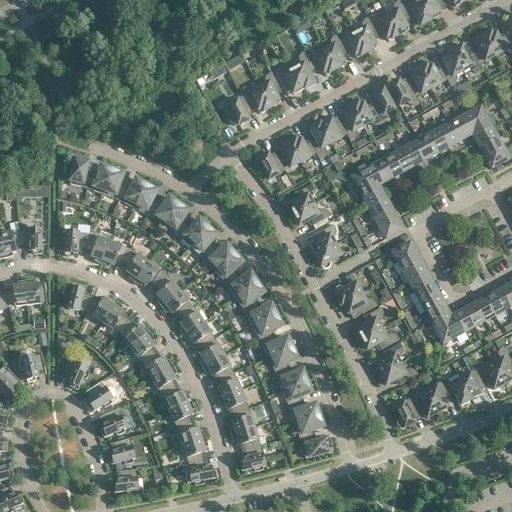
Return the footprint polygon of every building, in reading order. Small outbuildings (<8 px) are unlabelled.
[(409,18),(399,0),(399,1),(397,2),(395,4),(393,6),(393,9),(394,12),(387,16),(398,36),(409,30),(404,21),(409,18)] [(399,0),(409,18),(414,15),(420,26),(431,21),(420,0),(413,4),(412,2),(410,0),(399,0)] [(419,0),(420,0),(431,21),(442,15),(440,13),(446,10),(440,0),(419,0)] [(371,16),(368,18),(378,36),(383,33),(388,42),(398,36),(387,16),(380,19),(379,17),(376,16),(373,16),(371,16)] [(378,36),(368,18),(365,19),(363,21),(362,24),(362,26),(362,29),(356,33),(367,53),(377,48),(372,38),(378,36)] [(506,27),(501,30),(511,48),(511,47),(511,20),(505,25),(506,27)] [(299,23),(291,27),(296,35),(304,31),(299,23)] [(511,48),(501,30),(505,37),(500,40),(495,30),(484,36),(495,57),(511,48)] [(367,53),(356,33),(340,41),(346,53),(351,50),(356,59),(367,53)] [(331,46),(324,50),(335,71),(346,65),(341,56),(346,53),(340,41),(337,35),(334,37),(333,37),(331,38),(330,41),(330,44),(331,46)] [(495,57),(484,36),(474,42),(479,51),(473,54),(483,72),(484,72),(480,65),(495,57)] [(462,46),(452,52),(463,72),(470,68),(471,70),(472,73),(475,74),(478,74),(481,73),(483,72),(473,54),(468,57),(462,46)] [(307,51),(305,52),(314,70),(320,67),(325,76),(335,71),(324,50),(317,54),(315,52),(313,50),(310,50),(307,51)] [(300,65),(293,69),(305,90),(315,84),(309,73),(314,70),(305,52),(302,53),(300,55),(298,58),(298,61),(299,63),(300,65)] [(463,72),(452,52),(441,57),(442,59),(437,62),(450,87),(453,86),(455,84),(457,81),(457,78),(456,76),(463,72)] [(232,61),(225,64),(229,71),(235,67),(232,61)] [(450,87),(437,62),(440,70),(436,72),(431,63),(420,69),(431,89),(447,81),(450,87)] [(222,66),(215,70),(219,77),(226,73),(222,66)] [(294,95),(305,90),(293,69),(287,73),(285,71),(282,69),(279,69),(277,70),(274,72),(287,96),(293,93),(294,95)] [(431,89),(420,69),(409,75),(415,84),(410,86),(406,79),(405,80),(419,104),(416,98),(431,89)] [(265,85),(259,88),(270,109),(280,103),(275,94),(281,91),(271,73),(268,75),(266,76),(265,79),(265,82),(265,85)] [(419,104),(405,80),(400,82),(399,80),(388,86),(399,107),(407,103),(408,105),(411,106),(414,107),(416,106),(419,104)] [(239,91),(242,97),(253,115),(249,108),(254,105),(259,114),(270,109),(259,88),(252,92),(250,90),(247,88),(245,88),(242,89),(239,91)] [(395,109),(383,89),(373,95),(374,97),(368,100),(382,124),(385,123),(387,121),(388,119),(388,116),(387,113),(395,109)] [(253,115),(242,97),(227,106),(233,117),(232,118),(231,119),(231,120),(230,121),(230,122),(230,123),(231,123),(231,124),(232,125),(232,126),(233,126),(234,127),(235,127),(236,127),(237,127),(238,126),(249,120),(248,118),(253,115)] [(456,98),(449,102),(451,107),(459,102),(458,103),(455,99),(456,98)] [(382,124),(368,100),(372,107),(367,110),(362,100),(352,106),(363,127),(370,123),(371,125),(374,126),(377,127),(379,126),(382,124)] [(451,107),(449,102),(441,106),(443,106),(445,110),(444,111),(451,107)] [(472,138),(482,104),(458,118),(470,139),(472,138)] [(482,104),(472,138),(473,140),(495,128),(498,126),(497,124),(497,123),(492,114),(488,116),(482,104)] [(363,127),(352,106),(341,112),(346,121),(341,124),(337,117),(350,142),(353,140),(355,138),(356,136),(357,133),(356,131),(363,127)] [(437,109),(429,113),(431,117),(439,113),(438,114),(436,110),(437,109)] [(509,118),(505,111),(501,113),(505,120),(504,119),(509,117),(509,118)] [(431,117),(429,113),(421,117),(423,117),(425,121),(424,121),(424,122),(431,117)] [(350,142),(337,117),(332,120),(330,118),(320,124),(331,144),(347,136),(350,142)] [(447,121),(448,123),(449,125),(460,145),(470,139),(458,118),(454,119),(453,118),(447,121)] [(417,120),(417,119),(409,124),(411,129),(419,124),(418,124),(416,120),(417,120)] [(449,125),(448,123),(438,129),(449,150),(460,145),(449,125)] [(331,144),(320,124),(309,129),(315,140),(310,143),(320,161),(322,159),(325,158),(326,155),(326,152),(324,148),(331,144)] [(407,131),(404,126),(397,131),(398,130),(400,134),(399,135),(407,131)] [(500,138),(495,128),(473,140),(478,150),(500,138)] [(449,150),(438,129),(428,134),(440,156),(449,150)] [(391,134),(384,138),(386,142),(394,138),(393,138),(390,134),(391,134)] [(440,156),(428,134),(402,148),(414,170),(440,156)] [(300,137),(289,143),(301,163),(316,155),(319,161),(320,161),(310,143),(305,146),(300,137)] [(386,142),(384,138),(376,142),(377,141),(380,146),(379,146),(386,142)] [(506,148),(500,138),(478,150),(484,160),(506,148)] [(301,163),(289,143),(279,148),(284,158),(279,160),(275,153),(285,172),(301,163)] [(371,145),(371,144),(364,148),(366,153),(374,149),(373,149),(370,145),(371,145)] [(366,153),(364,148),(357,152),(357,153),(358,152),(360,156),(359,157),(366,153)] [(414,170),(402,148),(392,153),(404,175),(414,170)] [(511,160),(511,159),(506,148),(484,160),(490,172),(511,160)] [(285,172),(275,153),(269,156),(268,154),(257,160),(257,161),(256,161),(255,162),(255,163),(255,164),(255,165),(255,166),(256,167),(256,168),(257,168),(258,169),(259,169),(260,170),(261,169),(262,169),(269,180),(285,172)] [(404,175),(392,153),(382,159),(394,181),(404,175)] [(394,181),(382,159),(372,164),(384,186),(394,181)] [(81,188),(87,190),(91,177),(85,175),(88,163),(86,163),(86,162),(77,160),(77,161),(75,160),(73,169),(71,169),(69,177),(71,177),(69,185),(81,188)] [(384,186),(372,164),(348,177),(382,187),(384,186)] [(96,179),(91,177),(87,190),(92,191),(103,195),(112,170),(104,167),(104,168),(101,167),(96,179)] [(120,173),(112,170),(103,195),(114,199),(119,202),(124,189),(119,187),(123,175),(120,174),(120,173)] [(382,187),(348,177),(355,189),(352,191),(359,203),(361,201),(376,193),(383,189),(382,187)] [(130,192),(124,189),(119,202),(124,204),(134,209),(146,186),(139,182),(138,182),(135,181),(130,192)] [(287,206),(293,216),(314,205),(310,198),(312,197),(314,195),(315,193),(316,190),(315,187),(313,184),(295,194),(298,200),(287,206)] [(24,191),(18,191),(18,197),(48,197),(48,185),(42,185),(42,187),(30,187),(30,190),(24,190),(24,191)] [(154,189),(146,186),(134,209),(144,214),(149,217),(156,206),(151,203),(157,192),(154,190),(154,189)] [(388,199),(383,189),(376,193),(361,201),(367,211),(388,199)] [(15,190),(7,191),(8,201),(16,200),(15,190)] [(161,209),(156,206),(149,217),(154,220),(157,217),(166,223),(179,205),(171,200),(171,201),(168,199),(161,209)] [(394,209),(388,199),(367,211),(372,221),(394,209)] [(342,202),(341,202),(346,210),(350,207),(346,200),(346,201),(342,203),(342,202)] [(186,210),(179,205),(166,223),(175,230),(173,233),(177,237),(186,226),(181,223),(188,212),(185,210),(186,210)] [(317,212),(314,205),(293,216),(299,227),(310,221),(313,226),(331,217),(329,214),(327,211),(325,210),(322,210),(319,211),(317,212)] [(354,215),(350,207),(346,210),(350,217),(349,216),(353,214),(354,215)] [(399,219),(394,209),(372,221),(378,231),(399,219)] [(406,231),(399,219),(378,231),(384,243),(406,231)] [(353,222),(352,222),(356,230),(361,227),(357,220),(357,221),(353,223),(353,222)] [(190,230),(186,226),(177,237),(182,240),(190,248),(193,245),(208,228),(202,222),(201,223),(198,221),(190,230)] [(309,246),(315,257),(336,245),(332,239),(334,237),(335,234),(336,232),(335,229),(333,226),(308,239),(311,245),(309,246)] [(365,235),(361,227),(356,230),(361,237),(360,236),(364,234),(365,235)] [(193,245),(190,248),(199,255),(203,259),(212,250),(208,246),(216,236),(214,234),(215,233),(208,228),(193,245)] [(29,231),(20,231),(22,250),(22,247),(29,247),(29,252),(32,252),(32,255),(33,255),(35,255),(36,255),(37,255),(39,255),(40,255),(42,255),(42,242),(45,242),(45,241),(45,239),(45,238),(45,237),(45,236),(45,235),(45,234),(45,233),(42,233),(42,230),(29,231)] [(22,250),(20,231),(11,233),(11,232),(0,234),(0,237),(5,259),(7,259),(9,258),(11,258),(13,257),(12,254),(16,253),(15,249),(21,247),(22,250)] [(85,253),(89,235),(79,234),(66,232),(66,235),(63,234),(63,235),(62,236),(62,237),(62,238),(62,239),(62,240),(62,241),(62,242),(62,244),(65,244),(64,256),(66,257),(67,257),(68,258),(69,258),(71,258),(72,258),(73,257),(74,254),(77,255),(78,250),(85,251),(85,253)] [(363,247),(356,234),(350,238),(357,250),(363,247)] [(99,238),(89,235),(85,253),(86,251),(93,253),(91,258),(95,259),(94,262),(95,263),(97,264),(99,265),(101,266),(110,242),(99,238)] [(389,252),(396,264),(417,252),(411,240),(389,252)] [(364,243),(368,250),(372,248),(368,241),(369,242),(365,244),(364,243)] [(121,246),(110,242),(101,266),(103,266),(106,267),(109,268),(110,265),(114,266),(115,262),(122,264),(121,267),(130,250),(121,247),(121,246)] [(151,242),(148,246),(154,251),(158,246),(151,242)] [(341,256),(336,245),(315,257),(321,267),(321,268),(322,268),(323,269),(323,270),(324,270),(326,270),(327,270),(328,269),(329,269),(329,268),(330,267),(330,266),(330,265),(330,264),(330,263),(330,262),(341,256)] [(217,254),(212,250),(203,259),(207,263),(210,261),(218,269),(235,254),(229,248),(228,248),(226,246),(217,254)] [(138,256),(130,250),(121,267),(122,267),(123,265),(129,269),(126,273),(129,275),(128,277),(129,279),(131,280),(132,281),(134,283),(148,263),(139,256),(138,256)] [(423,262),(417,252),(396,264),(401,274),(423,262)] [(240,261),(235,254),(218,269),(215,272),(222,280),(226,285),(236,277),(232,272),(242,264),(240,261)] [(383,267),(379,260),(374,262),(378,269),(378,268),(382,266),(383,267)] [(428,272),(423,262),(401,274),(407,284),(428,272)] [(158,269),(148,263),(134,283),(136,284),(138,286),(141,287),(143,285),(146,287),(149,283),(155,287),(153,289),(166,275),(158,270),(158,269)] [(383,282),(376,270),(370,273),(377,286),(383,282)] [(434,282),(428,272),(407,284),(412,294),(434,282)] [(382,275),(381,275),(386,283),(390,280),(386,273),(386,274),(382,276),(382,275)] [(240,281),(236,277),(226,285),(229,289),(236,299),(258,284),(253,277),(252,277),(250,274),(240,281)] [(173,283),(166,275),(153,289),(154,290),(155,288),(160,293),(157,296),(159,299),(157,301),(158,303),(159,305),(160,307),(161,308),(180,292),(173,283)] [(335,290),(335,291),(335,292),(335,293),(335,294),(336,295),(341,305),(362,294),(352,275),(345,279),(350,286),(345,289),(344,289),(344,288),(343,288),(343,287),(342,287),(341,287),(340,287),(339,287),(338,287),(337,288),(336,288),(336,289),(335,290)] [(394,288),(390,280),(386,283),(390,290),(389,289),(394,287),(394,288)] [(27,306),(24,281),(21,282),(18,283),(16,283),(16,286),(13,287),(13,291),(4,292),(3,291),(8,308),(15,307),(15,308),(27,306)] [(26,281),(24,281),(27,306),(39,305),(46,304),(46,305),(47,305),(44,284),(44,288),(37,288),(37,284),(33,284),(33,281),(29,281),(26,281)] [(439,292),(434,282),(412,294),(417,304),(439,292)] [(511,309),(511,288),(509,283),(484,297),(496,318),(511,309)] [(262,291),(258,284),(236,299),(242,308),(245,313),(256,306),(253,301),(264,294),(262,291)] [(80,311),(87,313),(94,297),(93,297),(93,298),(83,296),(85,291),(81,290),(82,287),(80,286),(78,286),(76,285),(75,285),(73,285),(70,297),(67,296),(66,298),(65,299),(65,301),(65,302),(64,303),(64,304),(64,306),(67,306),(67,308),(80,312),(80,311)] [(211,287),(206,291),(210,295),(215,292),(211,287)] [(8,308),(3,291),(3,293),(0,294),(0,312),(2,312),(2,311),(8,308)] [(188,301),(180,292),(161,308),(163,310),(165,312),(166,313),(167,314),(170,312),(172,315),(175,312),(180,317),(178,318),(178,319),(193,307),(188,301)] [(393,295),(397,302),(401,300),(397,292),(397,293),(398,294),(393,296),(393,295)] [(445,302),(439,292),(417,304),(423,314),(445,302)] [(366,300),(362,294),(341,305),(347,315),(349,314),(352,320),(379,305),(378,302),(376,300),(373,299),(370,298),(368,299),(366,300)] [(94,297),(87,313),(93,317),(103,324),(116,303),(115,302),(112,300),(109,299),(107,302),(104,300),(102,303),(93,298),(94,297)] [(496,318),(484,297),(474,302),(486,324),(496,318)] [(406,307),(401,300),(397,302),(401,310),(401,309),(405,306),(405,308),(406,307)] [(450,313),(445,302),(423,314),(428,324),(443,316),(444,316),(450,313)] [(486,324),(474,302),(464,307),(476,329),(486,324)] [(117,304),(116,303),(103,324),(113,330),(119,334),(131,321),(130,322),(122,316),(124,313),(121,311),(123,308),(121,306),(120,305),(117,304)] [(259,311),(256,306),(245,313),(248,318),(253,328),(277,316),(273,308),(272,309),(270,306),(259,311)] [(197,313),(193,307),(178,319),(180,317),(184,323),(180,325),(182,328),(179,330),(180,332),(181,333),(182,335),(183,337),(204,323),(197,313)] [(476,329),(464,307),(453,313),(457,320),(458,320),(466,335),(476,329)] [(355,330),(361,340),(381,329),(378,322),(380,321),(382,319),(383,317),(384,314),(383,311),(381,308),(363,318),(366,324),(355,330)] [(404,315),(408,322),(413,320),(408,312),(409,313),(405,316),(404,315)] [(451,314),(450,313),(444,316),(443,316),(428,324),(441,348),(443,345),(449,322),(451,314)] [(457,320),(453,313),(451,314),(449,322),(443,345),(441,348),(466,335),(458,320),(457,320)] [(281,323),(277,316),(253,328),(258,338),(261,344),(273,338),(270,333),(281,327),(280,324),(281,323)] [(417,327),(413,320),(408,322),(412,330),(413,330),(412,329),(416,326),(417,327)] [(131,321),(119,334),(123,340),(131,349),(150,334),(149,333),(148,331),(146,329),(145,328),(142,330),(140,327),(136,330),(130,322),(131,321)] [(211,333),(204,323),(183,337),(185,339),(186,341),(188,343),(189,344),(191,342),(193,345),(197,342),(201,348),(199,349),(215,339),(211,333)] [(385,336),(381,329),(361,340),(367,351),(378,345),(381,351),(399,341),(397,338),(395,336),(393,334),(390,334),(387,335),(385,336)] [(415,334),(419,341),(423,339),(419,331),(420,333),(415,335),(415,334)] [(499,331),(492,335),(494,340),(502,335),(500,336),(498,332),(499,331)] [(45,334),(38,336),(40,343),(47,341),(45,334)] [(152,336),(150,334),(131,349),(138,359),(142,364),(157,354),(156,354),(155,355),(151,349),(155,346),(152,343),(155,341),(154,339),(153,338),(152,336)] [(494,340),(492,335),(484,339),(485,339),(488,343),(486,343),(487,344),(494,340)] [(276,343),(273,338),(261,344),(264,349),(268,360),(293,349),(289,341),(288,341),(287,338),(276,343)] [(218,346),(215,339),(199,349),(199,350),(201,348),(204,354),(200,356),(202,359),(199,361),(200,362),(201,365),(202,367),(203,369),(224,357),(219,346),(218,346)] [(479,342),(472,346),(474,350),(482,346),(480,347),(478,343),(479,342)] [(374,365),(380,376),(401,365),(397,358),(399,357),(401,355),(403,352),(403,349),(402,347),(400,344),(382,354),(385,359),(374,365)] [(474,350),(472,346),(464,350),(465,350),(468,354),(466,354),(467,355),(474,350)] [(498,359),(499,361),(493,364),(504,385),(511,380),(511,374),(508,368),(511,365),(511,362),(507,354),(508,353),(505,349),(504,347),(501,349),(499,350),(498,353),(497,356),(498,359)] [(296,356),(293,349),(268,360),(273,370),(276,376),(288,370),(286,365),(297,360),(295,357),(296,356)] [(46,375),(41,354),(41,356),(34,357),(21,360),(22,362),(19,363),(19,364),(19,365),(19,366),(19,367),(20,369),(20,370),(21,371),(21,372),(24,371),(27,383),(29,384),(31,383),(32,383),(34,383),(35,382),(36,381),(35,378),(39,378),(38,373),(45,371),(46,375)] [(157,354),(142,364),(146,370),(145,370),(152,380),(173,367),(172,366),(171,364),(169,362),(168,360),(165,362),(163,359),(159,361),(156,355),(157,354)] [(68,361),(62,376),(63,376),(69,379),(67,383),(71,385),(69,387),(69,388),(70,388),(71,388),(71,389),(72,389),(72,390),(73,390),(74,390),(75,390),(75,391),(76,391),(77,391),(78,391),(83,380),(86,381),(86,380),(87,380),(87,379),(87,378),(88,378),(88,377),(88,376),(89,376),(89,375),(89,374),(89,373),(89,372),(87,371),(90,362),(78,357),(75,364),(69,361),(68,361)] [(230,367),(224,357),(203,369),(204,370),(205,372),(206,374),(207,375),(210,374),(212,377),(216,375),(219,381),(216,382),(217,382),(234,374),(230,367)] [(504,385),(493,364),(483,370),(482,368),(476,371),(486,389),(482,382),(487,380),(493,391),(504,385)] [(404,371),(401,365),(380,376),(386,386),(397,380),(400,386),(418,376),(416,373),(415,371),(412,370),(409,369),(407,370),(404,371)] [(0,369),(0,394),(1,393),(10,402),(11,402),(12,401),(14,400),(15,399),(16,397),(16,396),(17,396),(15,393),(17,391),(14,388),(19,383),(22,385),(7,370),(4,366),(0,369)] [(174,369),(173,367),(152,380),(158,390),(161,396),(177,388),(177,387),(176,388),(172,382),(176,379),(174,376),(177,375),(176,373),(175,371),(174,369)] [(290,376),(288,370),(276,376),(278,381),(282,392),(307,382),(304,374),(303,374),(302,371),(290,376)] [(486,389),(476,371),(460,379),(471,400),(482,394),(480,392),(486,389)] [(237,381),(234,374),(217,382),(219,381),(222,387),(217,389),(219,392),(216,393),(216,395),(217,397),(218,400),(219,402),(241,392),(237,381)] [(471,400),(460,379),(450,385),(449,383),(443,386),(441,382),(449,397),(454,395),(460,406),(471,400)] [(110,401),(112,400),(105,389),(101,384),(102,383),(102,382),(84,394),(84,395),(87,393),(91,398),(88,401),(90,404),(87,406),(87,407),(88,408),(88,409),(89,410),(90,411),(91,412),(91,413),(92,413),(103,407),(104,409),(106,409),(107,408),(109,407),(111,406),(112,405),(112,404),(110,401)] [(310,390),(307,382),(282,392),(286,402),(289,408),(301,404),(299,398),(311,394),(309,390),(310,390)] [(449,397),(441,382),(435,385),(436,388),(426,393),(437,413),(448,408),(442,397),(447,394),(449,398),(449,397)] [(177,388),(161,396),(164,402),(169,413),(192,402),(191,400),(190,399),(189,397),(187,395),(185,396),(183,393),(179,395),(176,389),(177,388)] [(246,403),(241,392),(219,402),(220,404),(221,406),(223,409),(225,408),(227,411),(231,409),(233,415),(231,416),(249,410),(246,403)] [(437,413),(426,393),(416,398),(415,396),(409,399),(419,418),(420,418),(416,411),(421,408),(427,419),(437,413)] [(419,418),(409,399),(393,408),(399,420),(398,421),(398,422),(397,422),(397,423),(397,424),(397,425),(397,426),(398,427),(398,428),(399,429),(400,429),(401,429),(402,429),(403,429),(404,429),(415,423),(414,421),(419,418)] [(192,404),(192,402),(169,413),(174,424),(177,430),(193,423),(192,423),(189,417),(193,415),(192,412),(194,410),(194,408),(193,406),(192,404)] [(303,409),(301,404),(289,408),(291,414),(294,425),(320,416),(317,408),(316,408),(315,405),(303,409)] [(124,430),(126,429),(120,417),(117,411),(119,410),(118,410),(99,418),(99,419),(103,418),(105,424),(101,426),(103,429),(100,430),(100,431),(100,433),(101,434),(101,435),(102,436),(102,437),(103,438),(104,439),(115,434),(117,437),(119,436),(120,436),(121,435),(122,435),(123,434),(124,433),(125,433),(124,430)] [(251,417),(249,410),(231,416),(231,417),(234,416),(236,422),(231,423),(232,427),(229,428),(230,429),(230,432),(231,434),(231,436),(255,428),(251,417)] [(322,424),(320,416),(294,425),(298,436),(300,441),(313,437),(311,432),(323,428),(322,425),(322,424)] [(193,424),(193,423),(177,430),(179,436),(182,447),(206,440),(206,438),(205,436),(204,434),(203,432),(200,433),(199,429),(194,431),(192,424),(193,424)] [(259,440),(255,428),(231,436),(232,438),(232,439),(233,441),(234,444),(237,443),(238,446),(243,445),(245,451),(242,452),(261,447),(258,440),(259,440)] [(314,443),(313,437),(300,441),(302,447),(305,459),(313,457),(314,459),(322,457),(321,455),(330,452),(330,451),(330,450),(328,441),(327,441),(326,440),(314,443)] [(132,460),(134,460),(141,458),(137,446),(131,447),(129,440),(130,440),(130,439),(110,445),(110,446),(113,445),(115,451),(111,453),(112,456),(109,457),(109,458),(109,460),(109,462),(110,463),(110,464),(111,465),(111,466),(123,463),(124,466),(126,466),(128,465),(129,465),(130,465),(131,464),(132,464),(133,463),(132,460)] [(207,441),(206,440),(182,447),(186,459),(188,465),(205,460),(204,460),(202,454),(206,452),(205,449),(208,448),(208,445),(207,444),(207,441)] [(262,455),(261,447),(242,452),(245,452),(246,458),(242,459),(242,462),(239,463),(239,465),(239,466),(239,467),(240,468),(240,469),(240,471),(241,472),(254,470),(254,473),(256,473),(258,473),(259,472),(261,472),(262,472),(263,471),(263,468),(265,467),(262,455)] [(10,470),(7,471),(7,467),(2,468),(1,461),(4,461),(4,460),(0,460),(0,485),(1,485),(0,482),(12,479),(12,478),(12,477),(12,476),(12,475),(12,473),(11,473),(11,472),(10,471),(10,470)] [(205,461),(205,460),(188,465),(190,471),(184,473),(187,485),(194,484),(195,487),(196,487),(198,487),(200,487),(201,486),(202,486),(203,486),(204,485),(203,482),(216,479),(216,478),(216,477),(216,476),(216,475),(215,474),(215,472),(215,471),(214,470),(211,471),(210,467),(206,468),(204,461),(205,461)] [(136,492),(138,491),(137,479),(136,472),(137,471),(116,473),(120,473),(120,480),(116,480),(116,484),(113,484),(113,486),(113,487),(113,489),(113,490),(113,491),(113,492),(114,493),(114,494),(126,493),(127,496),(129,496),(130,496),(131,496),(133,496),(134,496),(135,495),(136,495),(136,492)] [(20,496),(19,496),(17,497),(15,494),(11,496),(8,489),(12,488),(11,487),(0,492),(0,511),(13,511),(12,509),(23,504),(23,502),(23,501),(22,500),(21,498),(20,496)]
